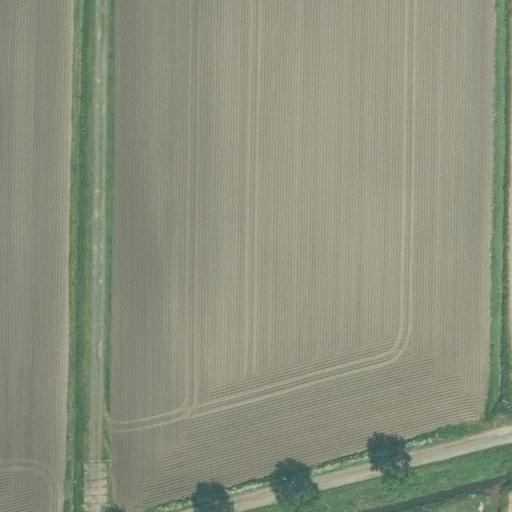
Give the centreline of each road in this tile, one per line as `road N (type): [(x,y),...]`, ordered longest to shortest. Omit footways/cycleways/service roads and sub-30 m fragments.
road 1 (track): [(99,511),(104,0)]
road 2 (unclassified): [(511,436),(221,511)]
